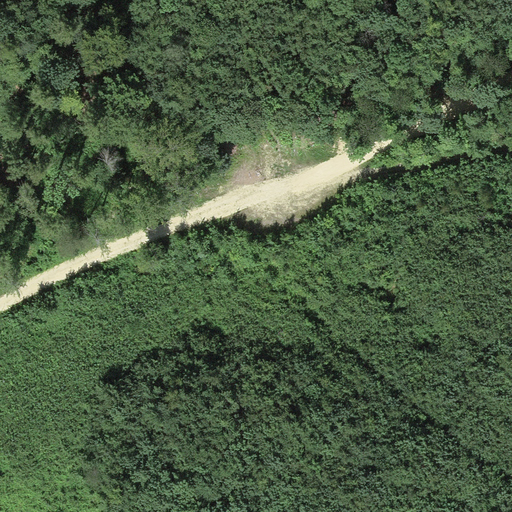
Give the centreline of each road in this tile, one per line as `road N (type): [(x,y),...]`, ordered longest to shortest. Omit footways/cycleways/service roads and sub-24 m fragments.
road 1 (track): [(318,180),(179,220),(0,305)]
road 2 (track): [(511,81),(318,180)]
road 3 (track): [(511,148),(318,180)]
